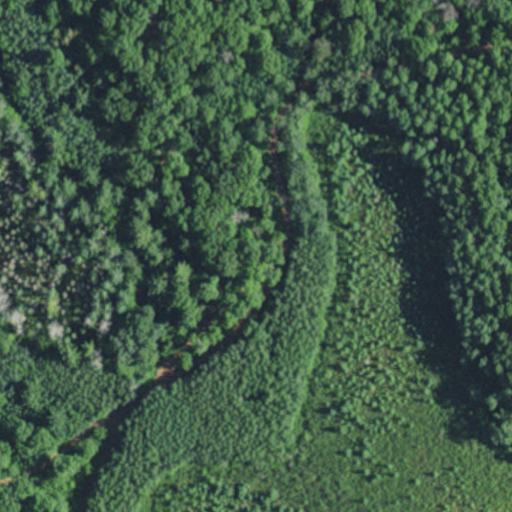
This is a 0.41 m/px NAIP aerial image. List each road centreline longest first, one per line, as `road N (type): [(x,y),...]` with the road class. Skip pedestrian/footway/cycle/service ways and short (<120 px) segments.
road 1 (track): [(0,33),(78,209),(127,264),(145,344)]
road 2 (residential): [(353,25),(511,1)]
